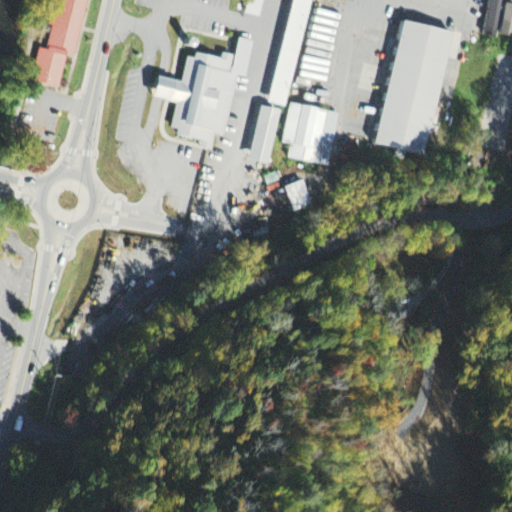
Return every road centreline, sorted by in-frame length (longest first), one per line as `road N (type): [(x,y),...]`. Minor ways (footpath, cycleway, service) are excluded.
road 1 (residential): [(14,423),(80,432),(204,315),(362,230),(511,210)]
road 2 (tertiary): [(0,472),(51,273)]
road 3 (tertiary): [(96,191),(83,174),(59,172),(47,181),(42,205),(59,225),(78,225),(94,212),(96,191)]
road 4 (tertiary): [(87,122),(115,0)]
